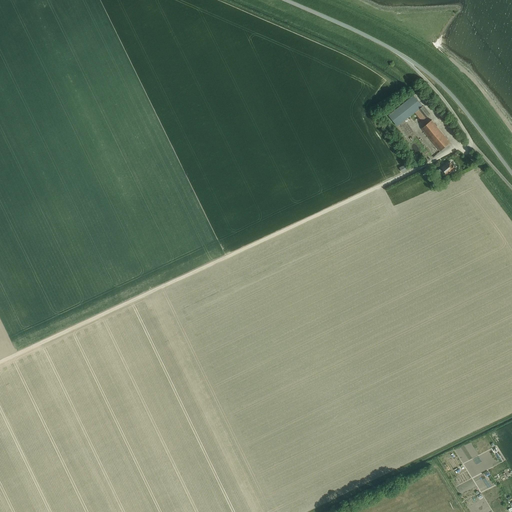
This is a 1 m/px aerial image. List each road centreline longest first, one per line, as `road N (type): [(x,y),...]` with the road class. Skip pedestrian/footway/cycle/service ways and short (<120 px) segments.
road 1 (unknown): [(403,175),(0,362)]
road 2 (unclassified): [(511,173),(421,68),(285,0)]
